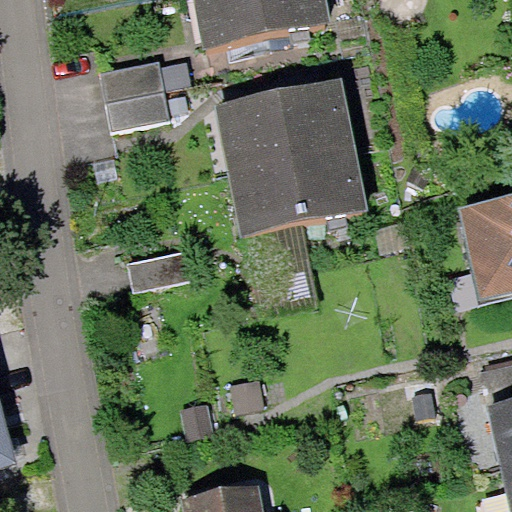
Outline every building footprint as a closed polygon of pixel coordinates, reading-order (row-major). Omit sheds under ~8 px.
[(326,0),(199,0),(213,70),(336,46),(326,0)] [(102,80),(113,138),(171,127),(160,69),(102,80)] [(344,94),(220,122),(251,258),(375,229),(344,94)] [(511,219),(469,229),(488,319),(511,314),(511,219)] [(128,268),(136,300),(191,288),(183,256),(128,268)] [(2,371),(0,371),(0,456),(13,453),(2,371)] [(260,387),(230,391),(235,422),(264,418),(260,387)] [(209,411),(180,417),(187,447),(215,441),(209,411)] [(511,511),(511,412),(493,416),(510,511),(511,511)] [(262,511),(260,501),(212,511),(262,511)]
